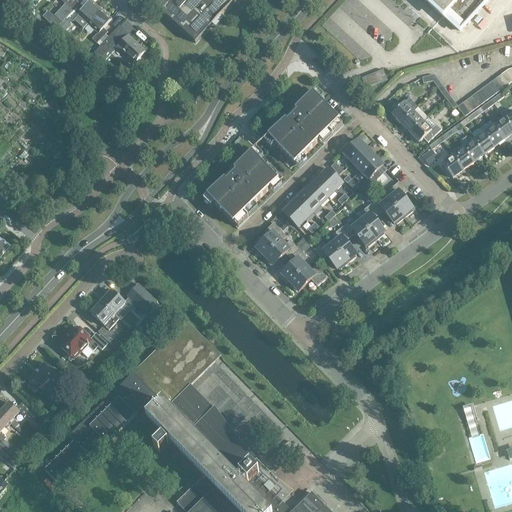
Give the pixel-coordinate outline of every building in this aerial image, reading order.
[(68,17),(77,8),(79,6),(74,1),(75,0),(59,0),(67,7),(61,14),(67,19),(68,17)] [(87,25),(102,9),(92,0),(81,12),(77,8),(68,17),(73,21),(78,16),(87,25)] [(234,2),(232,0),(147,0),(150,2),(149,3),(194,45),(234,2)] [(460,32),(489,0),(425,0),(430,4),(460,32)] [(102,9),(87,25),(97,34),(92,39),(97,44),(107,34),(102,30),(112,19),(102,9)] [(117,48),(134,64),(146,51),(119,27),(103,44),(93,54),(101,59),(111,49),(114,51),(117,48)] [(362,80),(365,89),(388,81),(383,71),(362,80)] [(509,85),(511,83),(511,79),(508,71),(502,76),(509,85)] [(433,83),(438,90),(442,87),(434,76),(422,79),(424,85),(433,83)] [(509,85),(502,76),(497,79),(504,89),(509,85)] [(504,89),(497,79),(492,83),(499,93),(504,89)] [(499,93),(492,83),(487,86),(495,96),(499,93)] [(495,96),(487,86),(482,90),(489,100),(495,96)] [(442,87),(438,90),(446,100),(446,99),(450,97),(442,87)] [(477,94),(485,103),(489,100),(482,90),(477,94)] [(295,166),(340,122),(313,94),(268,138),(295,166)] [(480,107),(485,103),(477,94),(473,97),(480,107)] [(498,103),(504,98),(501,94),(495,99),(498,103)] [(446,99),(446,100),(453,110),(457,107),(450,97),(446,99)] [(468,101),(475,110),(480,107),(473,97),(468,101)] [(401,125),(414,113),(418,109),(409,99),(392,116),(401,125)] [(330,100),(325,104),(337,117),(342,112),(330,100)] [(475,110),(468,101),(463,105),(470,114),(475,110)] [(487,110),(494,105),(491,102),(485,106),(487,110)] [(470,114),(463,105),(458,108),(465,118),(470,114)] [(504,119),(511,129),(511,113),(508,116),(505,111),(501,114),(504,119)] [(470,117),(473,121),(480,116),(477,112),(470,117)] [(410,134),(423,122),(414,113),(401,125),(410,134)] [(473,121),(470,117),(464,122),(467,125),(473,121)] [(494,127),(505,141),(511,135),(511,129),(504,119),(494,127)] [(268,138),(252,154),(279,182),(233,226),(238,230),(344,126),(340,122),(295,166),(268,138)] [(423,122),(410,134),(419,144),(423,140),(428,144),(441,131),(436,126),(432,129),(431,128),(430,129),(423,122)] [(450,132),(453,136),(459,131),(456,127),(450,132)] [(505,141),(494,127),(483,135),(494,149),(505,141)] [(453,136),(450,132),(443,137),(446,141),(453,136)] [(494,149),(483,135),(473,142),(484,157),(494,149)] [(440,139),(429,147),(432,151),(443,143),(440,139)] [(352,164),(368,149),(363,144),(362,145),(359,142),(344,156),(352,164)] [(484,157),(473,142),(463,150),(474,164),(484,157)] [(333,156),(339,149),(335,145),(329,153),(333,156)] [(360,172),(375,158),(372,155),(373,154),(368,149),(352,164),(360,172)] [(474,164),(463,150),(453,157),(464,172),(474,164)] [(422,158),(428,167),(438,160),(432,151),(422,158)] [(233,226),(279,182),(252,154),(207,198),(233,226)] [(464,172),(453,157),(442,165),(453,180),(464,172)] [(378,172),(383,167),(380,163),(381,162),(376,158),(375,159),(375,158),(360,172),(373,185),(382,176),(378,172)] [(482,177),(491,172),(486,162),(458,177),(461,183),(480,173),(482,177)] [(344,172),(336,164),(331,168),(339,177),(344,172)] [(343,185),(329,170),(321,178),(335,192),(343,185)] [(335,192),(321,178),(314,185),(328,200),(335,192)] [(413,210),(402,197),(408,192),(399,183),(389,191),(394,196),(390,200),(388,198),(405,219),(413,213),(411,211),(413,210)] [(328,200),(314,185),(306,192),(320,207),(328,200)] [(320,207),(306,192),(299,200),(313,214),(320,207)] [(397,226),(405,219),(388,198),(383,202),(380,198),(371,206),(379,216),(384,212),(394,225),(395,224),(397,226)] [(313,214),(299,200),(291,207),(305,221),(313,214)] [(344,213),(352,208),(348,202),(340,208),(344,213)] [(384,233),(374,220),(379,216),(371,206),(361,214),(364,217),(359,221),(376,242),(384,235),(383,234),(384,233)] [(305,221),(291,207),(284,214),(298,229),(305,221)] [(368,248),(376,242),(359,221),(355,224),(352,221),(342,229),(350,239),(355,235),(366,248),(367,247),(368,248)] [(264,259),(281,242),(282,243),(287,238),(274,224),(264,233),(269,238),(257,249),(258,251),(256,252),(264,259)] [(355,257),(356,256),(345,243),(350,239),(342,229),(333,236),(335,240),(331,244),(348,265),(356,258),(355,257)] [(290,259),(299,250),(290,242),(285,246),(282,243),(281,242),(264,259),(271,267),(272,265),(273,267),(285,255),(290,259)] [(340,271),(348,265),(331,244),(326,247),(324,244),(314,251),(322,261),(327,257),(337,271),(339,269),(340,271)] [(304,262),(308,259),(299,250),(290,259),(294,264),(282,276),(283,277),(282,278),(289,286),(308,267),(304,262)] [(299,293),(311,281),(317,287),(327,279),(316,268),(312,271),(308,267),(289,286),(296,293),(298,291),(299,293)] [(146,315),(157,303),(138,286),(128,298),(146,315)] [(101,303),(115,316),(125,304),(112,292),(101,303)] [(91,314),(109,331),(119,320),(115,316),(101,303),(91,314)] [(170,442),(204,477),(177,504),(184,511),(329,511),(312,494),(293,511),(289,511),(255,477),(259,473),(250,464),(239,475),(241,476),(237,480),(168,409),(221,357),(186,322),(68,438),(74,444),(45,472),(61,489),(143,409),(149,416),(147,418),(165,436),(153,447),(159,453),(170,442)] [(94,352),(98,347),(78,328),(66,341),(65,340),(56,350),(63,356),(65,356),(69,359),(69,362),(71,363),(81,352),(83,354),(89,347),(94,352)] [(115,340),(103,329),(99,333),(111,344),(115,340)] [(108,356),(114,361),(118,356),(113,351),(108,356)] [(29,381),(32,384),(28,388),(35,394),(39,390),(38,390),(50,377),(57,383),(60,379),(53,372),(52,373),(44,365),(29,381)] [(81,397),(87,391),(70,375),(64,381),(75,392),(71,395),(77,401),(81,397)] [(455,391),(458,400),(466,397),(462,388),(455,391)] [(0,414),(0,415),(11,425),(16,430),(19,426),(15,421),(14,419),(19,414),(10,404),(0,414)] [(48,426),(41,419),(31,411),(27,416),(43,432),(45,433),(50,428),(48,426)] [(41,419),(48,426),(50,428),(55,423),(46,414),(41,419)] [(7,430),(11,425),(0,415),(0,434),(5,428),(7,430)] [(23,457),(4,441),(0,446),(0,447),(18,462),(23,457)] [(19,464),(0,448),(0,458),(14,470),(19,464)]
